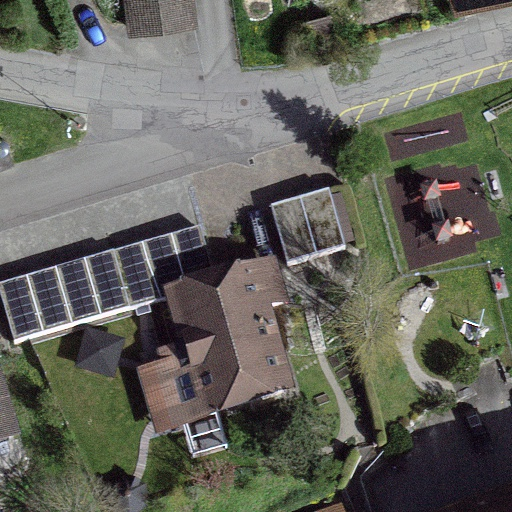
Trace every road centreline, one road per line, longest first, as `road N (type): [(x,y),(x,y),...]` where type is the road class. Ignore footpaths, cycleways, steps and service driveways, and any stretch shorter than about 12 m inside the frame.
road 1 (residential): [(511,46),(251,123)]
road 2 (residential): [(251,123),(0,201)]
road 3 (residential): [(251,123),(0,77)]
